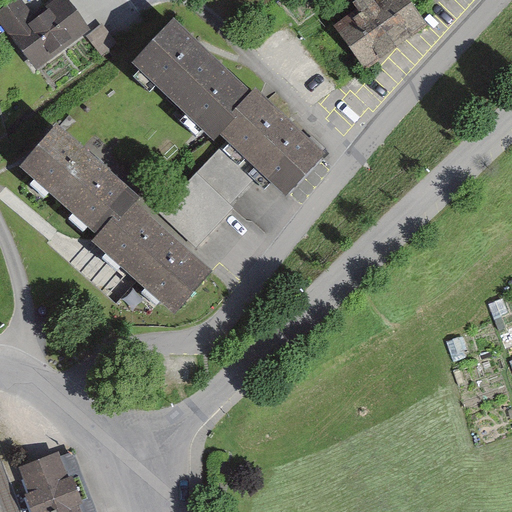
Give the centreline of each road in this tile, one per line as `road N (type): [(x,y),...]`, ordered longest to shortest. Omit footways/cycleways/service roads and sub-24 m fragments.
road 1 (tertiary): [(511,109),(216,393),(131,454)]
road 2 (residential): [(0,215),(32,320),(35,371)]
road 3 (tertiary): [(131,454),(35,371)]
